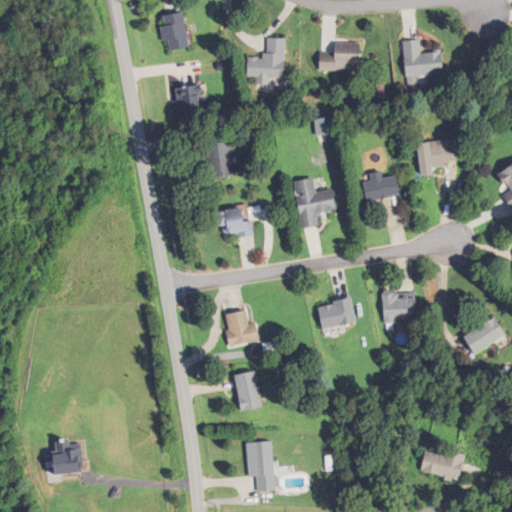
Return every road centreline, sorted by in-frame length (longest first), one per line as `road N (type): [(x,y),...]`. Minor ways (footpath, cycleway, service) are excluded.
road 1 (residential): [(198,511),(170,285),(115,0)]
road 2 (residential): [(170,285),(454,243)]
road 3 (residential): [(307,0),(349,8),(462,0),(489,12)]
